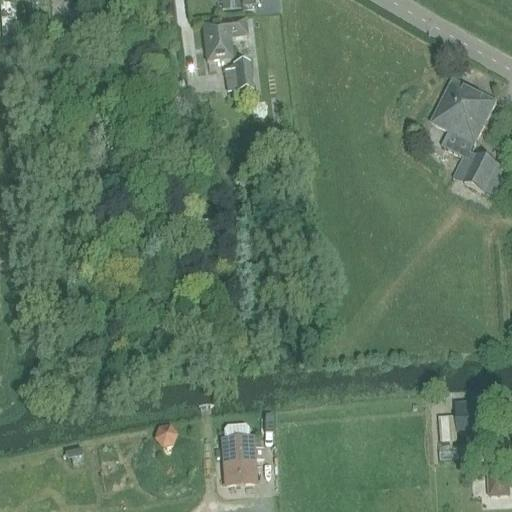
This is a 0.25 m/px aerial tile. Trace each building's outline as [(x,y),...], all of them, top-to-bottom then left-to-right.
[(221,0),(222,12),(240,10),(239,0),(221,0)] [(234,22),(234,24),(228,25),(228,24),(202,27),(207,64),(232,61),(230,41),(247,39),(245,21),(234,22)] [(233,66),(234,77),(236,92),(236,93),(252,92),(249,65),(233,66)] [(470,157),(496,105),(453,84),(431,127),(449,136),(442,151),(474,167),(464,187),(484,197),(497,170),(470,157)] [(492,414),(480,415),(479,407),(454,408),(455,416),(457,416),(457,424),(435,426),(436,447),(458,445),(458,435),(458,436),(494,434),(492,414)] [(255,437),(228,439),(231,483),(258,481),(255,437)] [(439,452),(440,464),(458,463),(457,451),(439,452)] [(488,483),(489,500),(509,499),(508,482),(488,483)]
